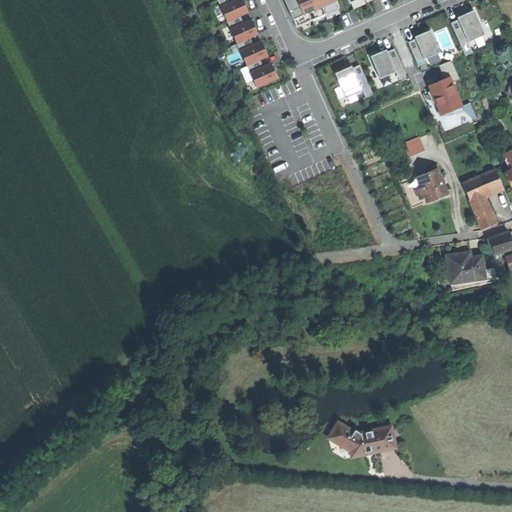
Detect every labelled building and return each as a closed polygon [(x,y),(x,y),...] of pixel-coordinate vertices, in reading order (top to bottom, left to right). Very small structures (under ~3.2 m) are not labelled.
[(242,0),(235,0),(233,1),(233,0),(217,0),(227,21),(240,16),(248,12),(245,5),(242,0)] [(297,27),(339,8),(335,0),(284,0),(288,8),(288,7),(293,19),(297,27)] [(485,34),(473,10),(465,14),(466,16),(458,19),(450,23),(461,45),(468,42),(485,34)] [(251,19),(243,23),(240,16),(227,21),(237,43),(250,37),(258,34),(255,27),(251,19)] [(415,39),(408,42),(417,62),(424,59),(440,52),(430,30),(422,33),(423,35),(415,39)] [(261,41),(253,45),(250,37),(237,43),(247,65),(260,59),(268,56),(261,41)] [(465,55),(473,52),(468,42),(461,45),(465,55)] [(370,56),(380,78),(396,72),(403,68),(394,48),(387,51),(379,55),(378,53),(370,56)] [(247,65),(256,87),(278,78),(274,70),(271,63),(263,67),(260,59),(247,65)] [(432,83),(443,113),(468,104),(451,61),(441,64),(446,77),(432,83)] [(335,73),(346,98),(362,90),(370,87),(360,65),(352,68),(344,71),(343,69),(335,73)] [(399,79),(406,76),(403,68),(396,72),(399,79)] [(366,97),(373,94),(370,87),(362,90),(366,97)] [(425,196),(427,201),(437,197),(447,192),(437,168),(417,177),(421,186),(425,196)] [(462,182),(470,200),(484,194),(503,186),(495,168),(462,182)] [(420,198),(425,196),(421,186),(416,189),(420,198)] [(487,201),(484,194),(470,200),(472,207),(473,207),(487,201)] [(488,202),(487,201),(473,207),(482,228),(490,224),(496,222),(491,212),(488,202)] [(488,237),(494,253),(502,251),(511,247),(511,240),(509,231),(498,234),(488,237)] [(447,255),(451,281),(485,275),(483,268),(481,255),(472,256),(471,251),(459,253),(447,255)] [(495,266),(483,268),(485,275),(485,278),(497,278),(495,266)] [(391,425),(361,432),(357,430),(355,429),(353,431),(341,425),(337,430),(333,431),(336,441),(341,440),(351,446),(353,446),(355,455),(396,446),(394,436),(391,425)]
